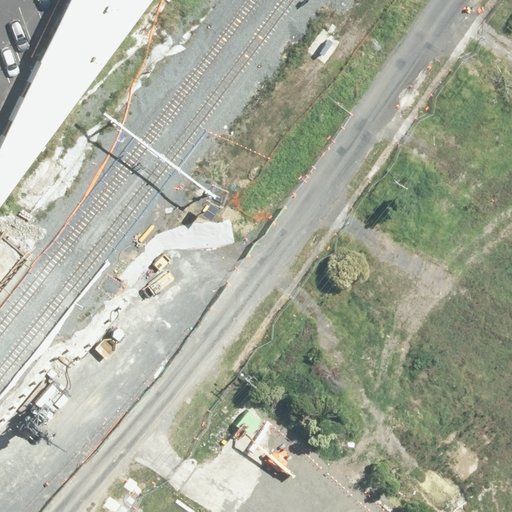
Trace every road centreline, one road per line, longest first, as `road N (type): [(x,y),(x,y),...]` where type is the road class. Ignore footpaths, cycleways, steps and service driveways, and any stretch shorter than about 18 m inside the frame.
road 1 (unknown): [(312,511),(391,431),(444,393)]
road 2 (unknown): [(444,393),(386,511)]
